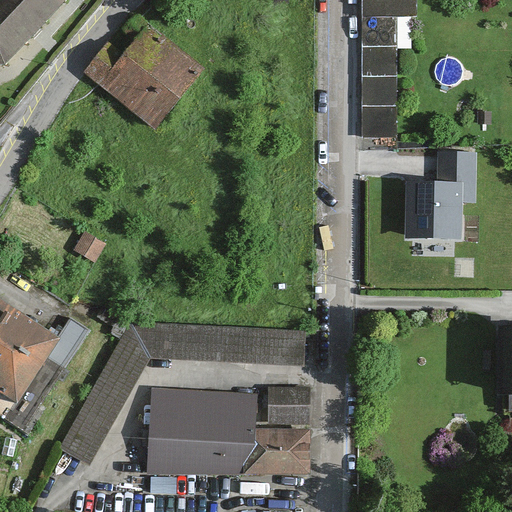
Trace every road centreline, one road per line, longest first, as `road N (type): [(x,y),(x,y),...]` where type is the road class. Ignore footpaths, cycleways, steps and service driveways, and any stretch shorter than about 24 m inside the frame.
road 1 (residential): [(342,0),(329,511)]
road 2 (residential): [(128,0),(0,187)]
road 3 (unknown): [(335,313),(511,312)]
